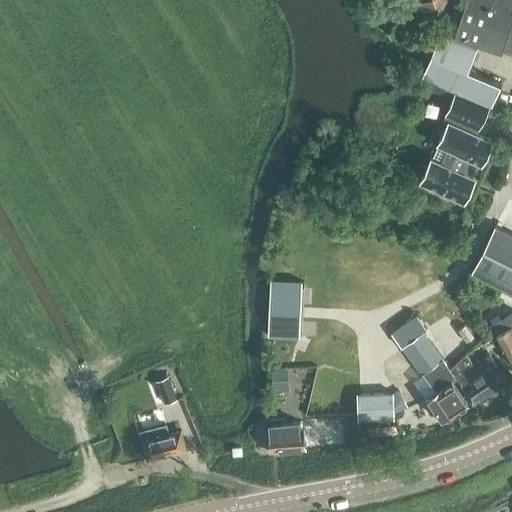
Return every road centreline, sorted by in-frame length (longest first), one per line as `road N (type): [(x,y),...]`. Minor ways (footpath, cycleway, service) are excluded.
road 1 (tertiary): [(511,435),(396,477),(217,511)]
road 2 (tertiary): [(357,469),(435,453),(492,427),(393,461)]
